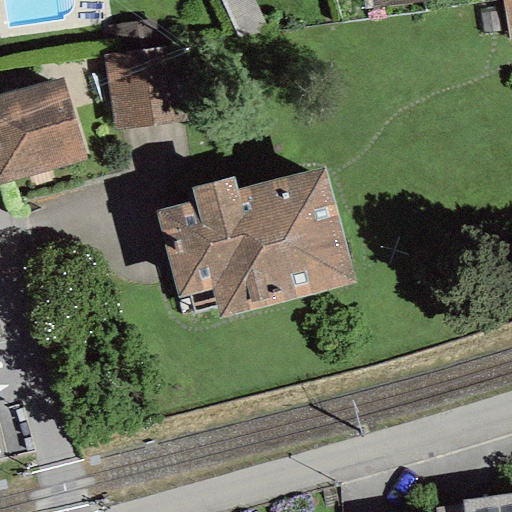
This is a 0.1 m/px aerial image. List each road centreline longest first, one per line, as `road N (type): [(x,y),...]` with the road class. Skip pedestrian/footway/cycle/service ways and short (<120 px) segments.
road 1 (residential): [(511,417),(136,511)]
road 2 (residential): [(0,259),(70,511)]
